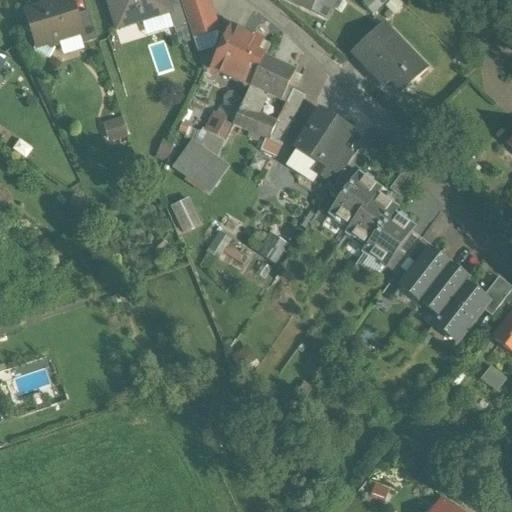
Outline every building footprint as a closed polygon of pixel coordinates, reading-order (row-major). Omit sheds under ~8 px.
[(107,0),(118,30),(168,14),(169,13),(165,0),(107,0)] [(165,0),(169,13),(168,14),(174,30),(188,26),(180,0),(165,0)] [(217,31),(206,0),(180,0),(188,26),(193,39),(217,31)] [(319,0),(283,0),(312,14),(319,0)] [(319,0),(312,14),(327,22),(338,0),(319,0)] [(380,8),(371,0),(370,0),(362,8),(370,17),(380,8)] [(75,18),(70,1),(28,15),(32,26),(27,34),(37,39),(55,49),(62,38),(67,36),(72,39),(80,36),(81,36),(75,18)] [(88,13),(75,18),(81,36),(80,36),(83,47),(98,43),(88,13)] [(270,48),(233,31),(214,72),(231,80),(234,75),(242,78),(244,74),(255,79),(264,61),(270,48)] [(408,55),(404,59),(378,32),(353,56),(379,83),(384,79),(402,98),(427,74),(408,55)] [(55,49),(37,39),(35,53),(49,61),(55,49)] [(294,75),(264,61),(255,79),(251,89),(268,98),(281,104),(288,89),(294,75)] [(268,98),(251,89),(241,111),(258,118),(268,98)] [(277,126),(269,143),(282,149),(306,97),(288,89),(281,104),(286,106),(277,126)] [(258,118),(241,111),(233,128),(269,143),(277,126),(258,118)] [(336,125),(321,115),(319,119),(311,120),(308,125),(310,134),(297,153),(320,168),(326,171),(340,149),(350,133),(346,131),(347,128),(338,122),(336,125)] [(105,125),(112,143),(129,137),(123,119),(105,125)] [(175,171),(214,195),(232,167),(193,142),(175,171)] [(354,158),(340,149),(326,171),(320,168),(315,176),(334,188),(344,173),(354,158)] [(344,173),(334,188),(329,197),(340,204),(356,181),(344,173)] [(400,178),(390,192),(400,200),(411,185),(409,176),(400,178)] [(340,204),(330,217),(351,232),(375,198),(376,198),(379,193),(358,178),(356,181),(340,204)] [(375,198),(351,232),(347,236),(367,251),(368,251),(392,217),(393,217),(396,213),(376,198),(375,198)] [(183,236),(203,227),(191,200),(170,209),(183,236)] [(393,217),(392,217),(368,251),(367,251),(364,256),(386,271),(411,235),(413,232),(393,217)] [(278,264),(287,242),(270,235),(261,257),(278,264)] [(411,235),(397,255),(407,261),(421,242),(411,235)] [(220,236),(208,255),(218,261),(230,242),(220,236)] [(421,242),(407,261),(417,269),(429,254),(430,255),(433,251),(421,242)] [(417,269),(401,291),(421,306),(449,270),(443,265),(442,258),(435,259),(430,255),(429,254),(417,269)] [(449,270),(421,306),(439,321),(440,321),(465,289),(466,289),(469,285),(462,280),(461,273),(454,274),(449,270)] [(511,291),(499,281),(483,302),(488,306),(482,314),(491,321),(511,293),(511,291)] [(465,289),(440,321),(439,321),(427,337),(451,355),(482,314),(488,306),(483,302),(466,289),(465,289)] [(511,314),(492,341),(511,356),(511,314)] [(458,511),(444,502),(436,511),(458,511)]
